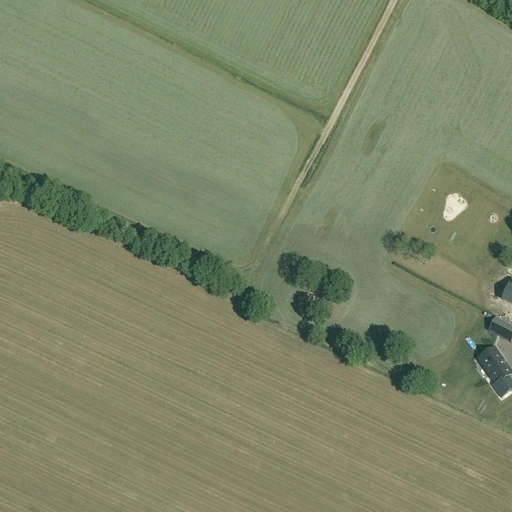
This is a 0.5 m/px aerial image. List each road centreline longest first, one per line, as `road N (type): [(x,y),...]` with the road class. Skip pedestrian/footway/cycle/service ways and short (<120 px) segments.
road 1 (track): [(396,0),(333,125),(310,131)]
road 2 (track): [(300,182),(241,290),(225,300)]
